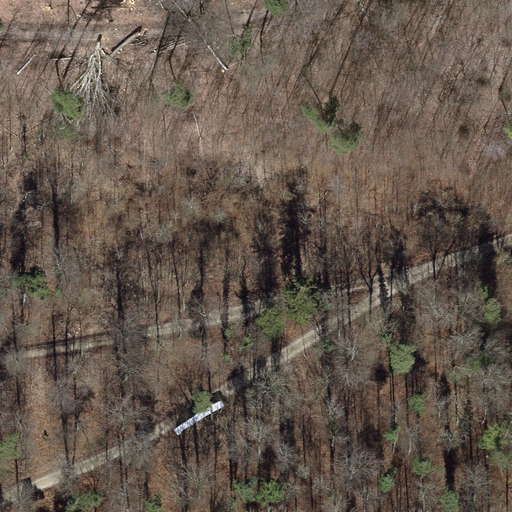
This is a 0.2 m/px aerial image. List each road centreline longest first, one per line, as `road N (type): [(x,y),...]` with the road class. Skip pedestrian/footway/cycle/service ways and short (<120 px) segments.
road 1 (track): [(511,241),(408,283),(132,446),(0,503)]
road 2 (track): [(408,283),(0,348)]
road 3 (track): [(0,30),(134,36),(248,23),(293,0)]
road 4 (track): [(0,209),(140,289),(248,310)]
road 5 (track): [(286,356),(387,511)]
